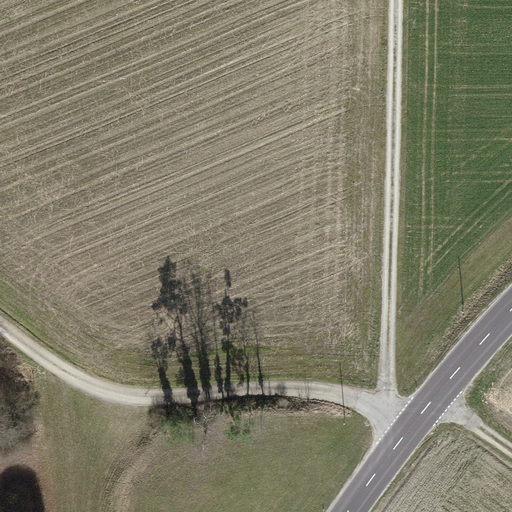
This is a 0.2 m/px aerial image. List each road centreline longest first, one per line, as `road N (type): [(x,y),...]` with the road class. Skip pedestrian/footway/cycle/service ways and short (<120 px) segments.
road 1 (track): [(0,323),(95,389),(132,396),(296,391),(371,404),(407,429)]
road 2 (track): [(395,0),(389,386),(407,429)]
road 3 (tertiary): [(511,309),(434,393),(352,511)]
